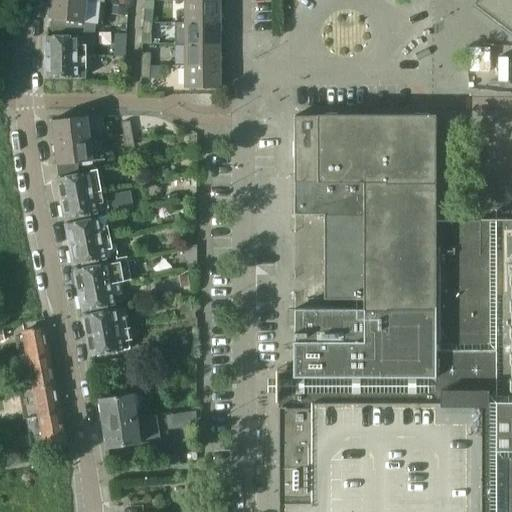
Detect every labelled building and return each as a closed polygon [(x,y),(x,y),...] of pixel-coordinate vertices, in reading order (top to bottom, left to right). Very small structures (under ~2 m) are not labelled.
[(85,0),(81,0),(49,0),(48,19),(83,23),(85,0)] [(511,0),(473,0),(469,6),(511,38),(511,0)] [(219,1),(184,1),(184,23),(219,24),(219,1)] [(152,10),(144,9),(142,22),(151,23),(152,10)] [(151,23),(142,22),(141,34),(150,35),(151,23)] [(219,24),(184,23),(184,45),(219,45),(219,24)] [(75,37),(46,36),(46,39),(43,39),(43,51),(46,51),(46,57),(75,57),(84,57),(84,46),(75,46),(75,37)] [(219,45),(184,45),(184,67),(219,67),(219,45)] [(150,54),(141,53),(140,66),(149,67),(150,54)] [(75,57),(46,57),(46,63),(43,63),(43,76),(46,76),(46,78),(84,78),(84,57),(75,57)] [(149,67),(140,66),(140,79),(149,79),(149,67)] [(219,67),(184,67),(184,89),(219,89),(219,67)] [(85,117),(51,121),(53,143),(88,139),(85,117)] [(511,511),(511,222),(490,223),(463,223),(463,222),(452,222),(452,246),(433,246),(433,117),(293,117),(293,215),(362,215),(362,310),(293,310),(293,340),(294,375),(279,375),(279,408),(278,408),(278,511),(511,511)] [(131,134),(129,121),(120,123),(122,135),(131,134)] [(133,146),(131,134),(122,135),(124,148),(133,146)] [(91,161),(88,139),(53,143),(57,175),(77,173),(76,163),(91,161)] [(101,171),(57,179),(58,181),(55,181),(57,193),(60,193),(61,199),(99,192),(97,182),(102,181),(101,171)] [(99,192),(61,199),(62,205),(60,206),(62,218),(65,217),(65,219),(108,211),(106,199),(100,201),(99,192)] [(104,217),(66,225),(66,227),(64,227),(66,239),(69,239),(70,245),(108,238),(104,217)] [(108,238),(70,245),(71,251),(68,251),(70,263),(73,263),(74,265),(116,257),(114,246),(109,247),(108,238)] [(124,261),(117,262),(75,270),(75,272),(72,273),(75,285),(77,284),(78,290),(116,283),(128,281),(124,261)] [(116,283),(78,290),(80,297),(77,297),(79,309),(82,309),(82,311),(125,303),(123,292),(118,293),(116,283)] [(195,319),(193,306),(179,308),(181,321),(195,319)] [(124,329),(123,318),(114,320),(112,310),(83,316),(84,318),(81,318),(83,330),(86,330),(87,336),(116,330),(124,329)] [(128,349),(127,340),(139,338),(137,327),(125,329),(124,329),(116,330),(87,336),(88,342),(85,343),(88,355),(91,354),(91,356),(128,349)] [(43,328),(23,332),(24,335),(15,337),(20,362),(48,357),(43,328)] [(53,384),(48,357),(20,362),(22,373),(11,376),(13,388),(33,384),(34,388),(53,384)] [(59,412),(53,384),(34,388),(24,390),(29,417),(39,415),(39,416),(59,412)] [(130,395),(99,400),(99,404),(97,405),(98,413),(101,414),(102,424),(139,419),(138,410),(133,410),(130,395)] [(64,441),(59,412),(39,416),(39,417),(27,419),(32,446),(44,444),(44,445),(64,441)] [(139,419),(102,424),(104,435),(102,436),(103,444),(106,445),(106,449),(138,444),(136,428),(140,428),(139,419)]
